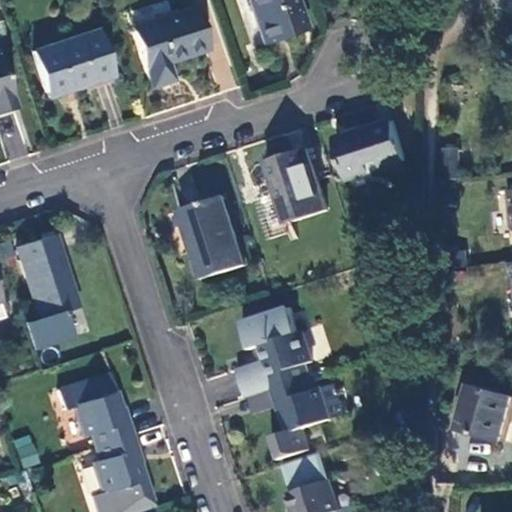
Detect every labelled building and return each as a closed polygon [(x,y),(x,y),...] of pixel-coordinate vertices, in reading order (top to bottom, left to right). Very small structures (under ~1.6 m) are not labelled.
[(303,32),(292,0),(247,0),(263,46),(303,32)] [(126,14),(150,87),(170,81),(164,64),(204,50),(191,8),(169,15),(163,1),(126,14)] [(96,33),(32,53),(46,94),(86,81),(88,84),(110,77),(96,33)] [(0,71),(0,112),(12,108),(0,71)] [(394,120),(337,139),(350,180),(406,161),(394,120)] [(328,211),(307,148),(268,161),(288,223),(328,211)] [(456,149),(440,149),(440,179),(455,179),(456,149)] [(246,265),(223,197),(182,211),(204,279),(246,265)] [(76,309),(53,237),(15,248),(38,321),(76,309)] [(459,264),(457,249),(448,250),(450,265),(459,264)] [(461,287),(460,272),(451,273),(451,288),(461,287)] [(250,397),(272,390),(311,377),(307,364),(313,362),(303,331),(299,332),(291,307),(243,323),(251,349),(261,346),(266,360),(237,370),(246,398),(250,397)] [(123,421),(108,373),(55,390),(62,410),(72,407),(81,436),(89,434),(93,448),(132,435),(127,420),(123,421)] [(315,390),(311,377),(272,390),(277,403),(280,402),(289,429),(273,436),(281,458),(311,448),(304,428),(332,419),(322,387),(315,390)] [(336,383),(322,387),(332,419),(346,414),(336,383)] [(511,400),(511,395),(471,385),(459,428),(502,440),(511,400)] [(277,403),(272,390),(250,397),(256,414),(278,406),(277,403)] [(29,434),(12,440),(22,469),(40,463),(29,434)] [(90,497),(95,511),(136,511),(151,507),(133,450),(136,448),(132,435),(93,448),(97,461),(91,464),(101,494),(90,497)] [(352,511),(351,505),(341,509),(322,452),(284,464),(293,492),(289,493),(295,511),(352,511)]
